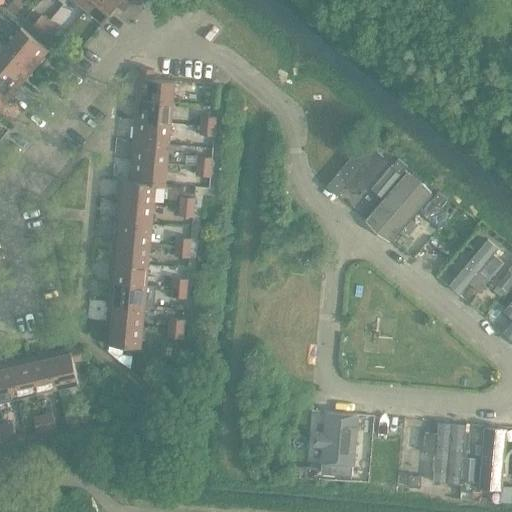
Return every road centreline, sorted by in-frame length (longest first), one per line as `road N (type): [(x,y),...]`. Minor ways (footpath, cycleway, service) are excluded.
road 1 (residential): [(0,301),(27,296),(11,213),(20,180),(165,14)]
road 2 (unclassified): [(511,410),(325,395),(335,264),(353,228)]
road 3 (unclassified): [(353,228),(309,191),(294,159),(286,105),(165,14)]
road 4 (unclassified): [(353,228),(511,358)]
